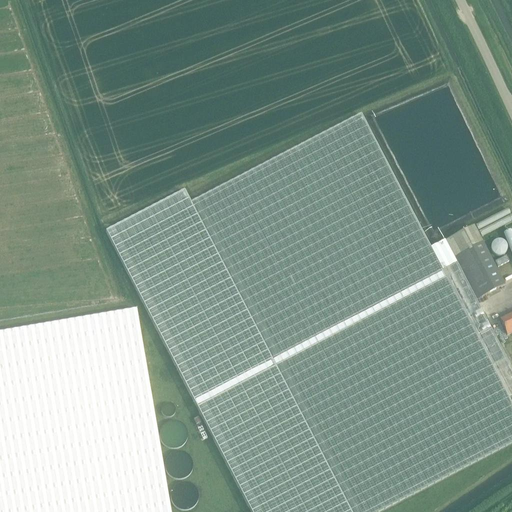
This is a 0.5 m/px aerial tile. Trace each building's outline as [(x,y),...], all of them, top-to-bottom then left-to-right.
[(430,249),(360,115),(190,203),(184,191),(105,232),(249,511),(378,511),(511,442),(511,407),(508,400),(511,397),(511,372),(476,300),(445,242),(430,249)] [(482,235),(511,221),(511,215),(509,209),(476,224),(482,235)] [(473,226),(445,242),(476,300),(504,286),(473,226)] [(506,257),(495,262),(498,268),(508,262),(506,257)] [(0,511),(170,511),(136,311),(0,333),(0,511)] [(507,336),(511,333),(511,314),(500,320),(507,336)] [(184,479),(189,472),(188,471),(194,464),(180,453),(178,456),(180,458),(174,465),(178,468),(175,472),(184,479)]
